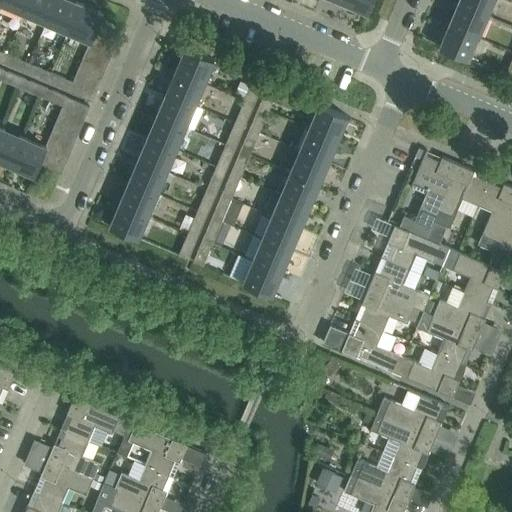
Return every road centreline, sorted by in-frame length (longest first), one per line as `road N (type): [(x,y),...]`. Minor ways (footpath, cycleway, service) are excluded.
road 1 (residential): [(158,0),(69,211),(56,223),(0,203)]
road 2 (residential): [(297,335),(403,78)]
road 3 (residential): [(511,343),(441,511)]
road 4 (residential): [(381,69),(214,0)]
road 5 (residential): [(0,494),(46,382)]
road 6 (residential): [(511,129),(403,78)]
